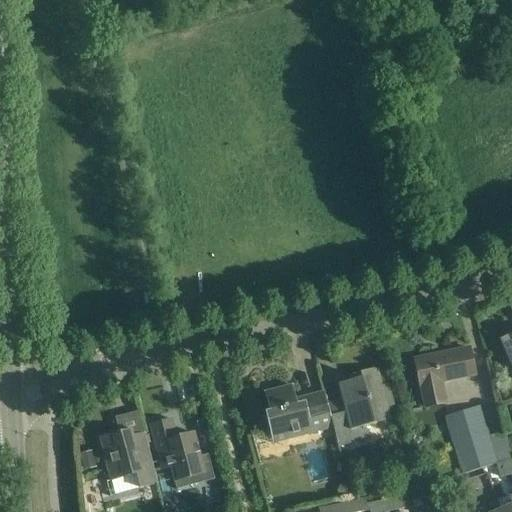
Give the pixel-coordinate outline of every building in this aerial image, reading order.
[(511,334),(499,340),(511,368),(511,334)] [(474,375),(469,349),(414,360),(420,387),(421,386),(425,408),(445,404),(440,382),(474,375)] [(371,412),(393,406),(387,385),(381,387),(376,369),(359,373),(361,379),(338,385),(345,413),(330,417),(333,428),(337,447),(369,439),(365,427),(374,424),(371,412)] [(333,428),(330,417),(326,404),(323,393),(295,400),(291,386),(264,393),(269,412),(264,413),(272,444),(333,428)] [(462,475),(495,465),(505,462),(510,460),(509,454),(502,432),(488,437),(479,407),(444,418),(462,475)] [(170,469),(176,489),(196,483),(195,477),(204,474),(193,433),(176,438),(171,420),(149,426),(161,472),(170,469)] [(200,438),(209,436),(205,420),(195,423),(200,438)] [(132,437),(130,431),(99,439),(110,482),(135,475),(139,490),(157,485),(144,434),(132,437)] [(85,453),(79,455),(84,471),(96,467),(92,452),(85,453)] [(509,475),(505,462),(495,465),(499,479),(510,476),(509,475)] [(358,475),(346,478),(349,491),(361,488),(358,475)] [(474,477),(464,480),(469,493),(478,491),(474,477)] [(453,498),(469,493),(464,480),(449,484),(453,498)] [(337,491),(338,498),(348,496),(345,483),(340,484),(337,491)] [(394,511),(393,511),(395,511),(404,510),(402,496),(391,498),(394,511)] [(511,511),(511,497),(509,499),(511,505),(501,510),(501,511),(511,511)] [(364,511),(369,511),(363,498),(343,503),(343,506),(344,511),(364,511)] [(382,511),(393,511),(394,511),(391,498),(380,500),(382,511)]
